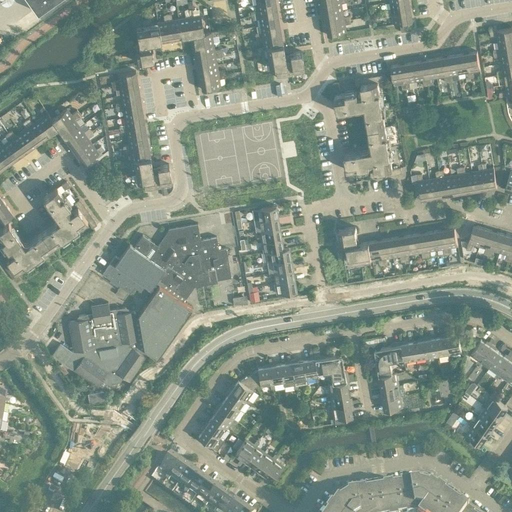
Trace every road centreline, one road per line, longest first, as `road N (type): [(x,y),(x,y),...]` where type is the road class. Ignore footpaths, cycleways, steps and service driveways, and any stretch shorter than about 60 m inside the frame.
road 1 (tertiary): [(88,511),(193,365),(219,342),(260,327),(441,296),(511,310)]
road 2 (residential): [(284,511),(178,437),(240,354),(354,330)]
road 3 (residential): [(343,202),(391,194),(407,210),(448,204),(500,223),(511,218)]
road 4 (residential): [(0,363),(29,341),(113,225)]
road 5 (residential): [(113,225),(64,158),(16,193),(38,223)]
road 6 (residential): [(113,225),(132,208),(173,201),(181,187),(172,131),(193,116)]
road 7 (residential): [(511,339),(459,314),(354,330)]
road 8 (residential): [(328,67),(432,45),(450,23)]
